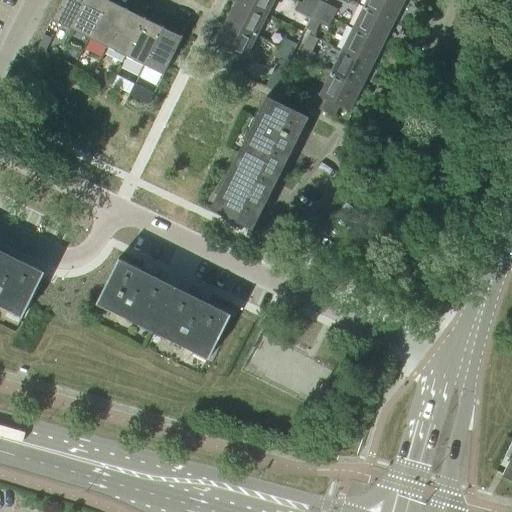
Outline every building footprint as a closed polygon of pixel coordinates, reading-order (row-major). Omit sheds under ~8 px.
[(61,0),(52,21),(70,30),(85,0),(61,0)] [(85,0),(70,30),(89,39),(108,0),(85,0)] [(108,0),(89,39),(107,48),(126,9),(108,0)] [(243,0),(237,0),(228,20),(257,35),(268,13),(243,0)] [(243,0),(268,13),(274,0),(243,0)] [(304,0),(304,2),(318,9),(322,0),(304,0)] [(323,0),(322,0),(318,9),(334,18),(339,8),(327,2),(323,0)] [(366,0),(364,6),(394,21),(403,0),(366,0)] [(295,9),(314,18),(318,9),(304,2),(303,3),(299,1),(295,9)] [(364,6),(353,27),(383,43),(394,21),(364,6)] [(107,48),(125,57),(144,18),(126,9),(107,48)] [(318,9),(314,18),(330,26),(334,18),(318,9)] [(125,57),(143,66),(163,27),(144,18),(125,57)] [(257,35),(228,20),(217,43),(224,47),(216,61),(236,71),(243,56),(246,58),(257,35)] [(163,27),(143,66),(162,76),(182,36),(163,27)] [(353,27),(342,50),(372,65),(383,43),(353,27)] [(43,34),(36,48),(38,49),(44,52),(51,38),(45,35),(43,34)] [(286,38),(282,47),(293,52),(297,43),(286,38)] [(293,52),(282,47),(278,55),(289,60),(293,52)] [(305,47),(300,56),(312,62),(317,53),(305,47)] [(342,50),(331,72),(361,87),(372,65),(342,50)] [(312,62),(300,56),(296,64),(308,70),(312,62)] [(361,87),(331,72),(320,94),(314,91),(308,104),(333,116),(339,105),(349,110),(361,87)] [(253,227),(308,116),(309,114),(267,93),(211,206),(253,227)] [(0,304),(22,315),(44,272),(0,250),(0,304)] [(95,302),(207,359),(230,315),(118,258),(95,302)] [(511,455),(502,474),(511,479),(511,455)]
